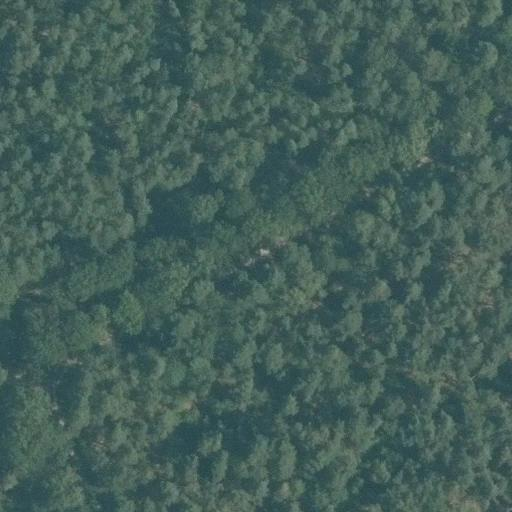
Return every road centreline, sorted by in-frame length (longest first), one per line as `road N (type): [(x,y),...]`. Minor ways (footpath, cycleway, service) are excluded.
road 1 (track): [(33,377),(511,101)]
road 2 (unknown): [(91,511),(33,377)]
